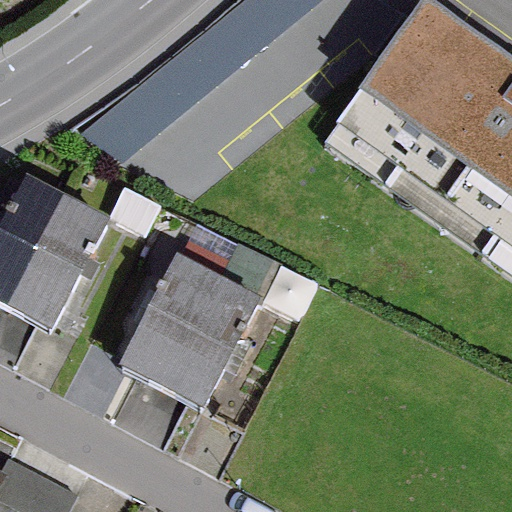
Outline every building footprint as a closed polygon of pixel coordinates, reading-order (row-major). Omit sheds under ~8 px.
[(511,239),(511,71),(425,11),(346,124),(511,239)] [(0,227),(0,287),(15,295),(61,209),(21,188),(7,215),(4,213),(0,220),(3,222),(0,227)] [(146,240),(162,208),(125,191),(110,222),(146,240)] [(90,259),(87,258),(101,231),(61,209),(15,295),(56,317),(83,264),(87,265),(90,259)] [(143,361),(167,374),(221,270),(193,255),(183,273),(173,267),(159,294),(156,292),(152,299),(156,301),(127,353),(143,361)] [(221,270),(167,374),(208,395),(235,342),(238,344),(242,337),(239,336),(252,309),(250,308),(259,290),(221,270)]
